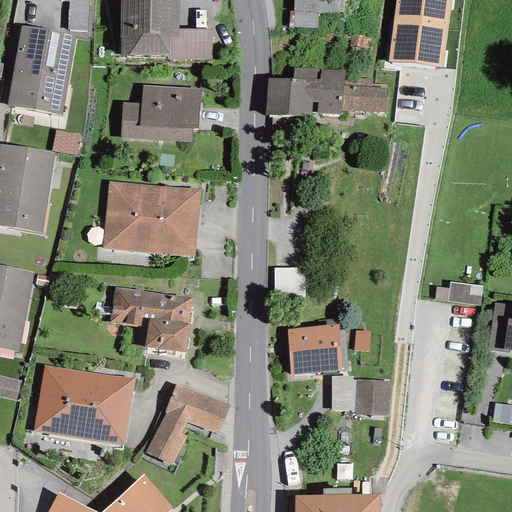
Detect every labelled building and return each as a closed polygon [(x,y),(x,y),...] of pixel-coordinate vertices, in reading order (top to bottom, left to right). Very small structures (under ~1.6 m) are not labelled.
[(88,0),(58,0),(59,1),(68,2),(67,30),(87,31),(88,0)] [(119,0),(119,9),(178,10),(178,0),(119,0)] [(294,0),(294,12),(293,28),(317,28),(318,14),(342,12),(342,0),(294,0)] [(396,0),(394,21),(449,27),(452,0),(396,0)] [(177,29),(178,10),(119,9),(119,38),(121,38),(121,57),(167,57),(170,57),(170,36),(177,36),(177,29)] [(443,69),(449,27),(394,21),(388,62),(443,69)] [(75,36),(21,26),(6,106),(60,115),(75,36)] [(212,60),(212,29),(177,29),(177,36),(170,36),(170,57),(167,57),(167,60),(212,60)] [(268,78),(266,115),(310,117),(311,114),(340,115),(341,110),(343,78),(345,71),(294,68),(293,79),(268,78)] [(385,113),(387,89),(373,88),(373,80),(343,78),(341,110),(385,113)] [(122,103),(120,138),(191,142),(192,129),(197,129),(200,89),(142,86),(140,104),(122,103)] [(79,135),(55,131),(52,150),(76,154),(79,135)] [(54,153),(0,144),(0,226),(41,233),(54,153)] [(108,182),(102,249),(194,256),(200,189),(108,182)] [(33,273),(0,266),(0,349),(18,353),(33,273)] [(304,269),(273,269),(273,295),(304,295),(304,269)] [(480,306),(483,287),(450,283),(449,289),(447,302),(480,306)] [(449,289),(435,287),(434,300),(447,302),(449,289)] [(192,298),(115,288),(110,323),(147,327),(144,348),(157,348),(157,350),(184,353),(189,324),(187,324),(192,298)] [(511,306),(495,304),(488,350),(506,352),(507,349),(511,349),(511,306)] [(338,325),(287,330),(290,375),(340,371),(338,325)] [(368,351),(370,332),(354,331),(353,351),(368,351)] [(133,378),(43,366),(33,431),(122,444),(133,378)] [(21,381),(0,375),(0,397),(15,401),(21,381)] [(352,376),(331,377),(331,411),(354,411),(355,380),(352,380),(352,376)] [(388,417),(389,382),(355,380),(354,411),(354,415),(388,417)] [(230,406),(176,385),(163,413),(165,414),(144,453),(171,466),(186,436),(181,434),(186,422),(218,435),(230,406)] [(95,511),(58,493),(47,511),(166,511),(170,508),(143,475),(102,511),(95,511)] [(295,496),(294,511),(378,511),(379,494),(351,495),(323,495),(295,496)]
